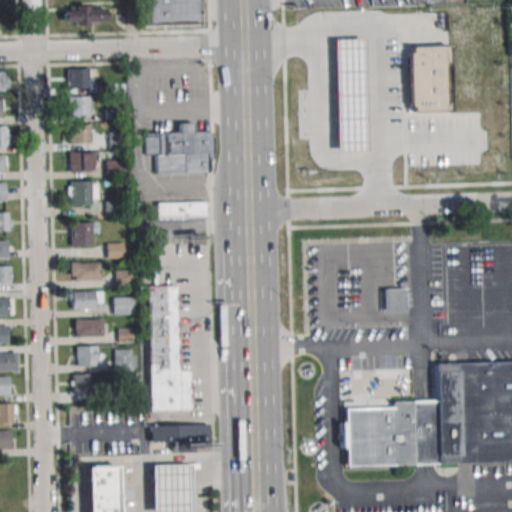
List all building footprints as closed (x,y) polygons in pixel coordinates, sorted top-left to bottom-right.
[(144,0),(144,29),(199,28),(198,0),(144,0)] [(105,8),(90,9),(90,6),(68,6),(68,10),(63,10),(63,23),(75,22),(75,25),(87,25),(87,22),(105,21),(105,8)] [(366,152),(363,38),(332,39),(335,153),(366,152)] [(302,112),(387,110),(386,69),(343,69),(343,40),(326,40),(326,71),(301,71),(302,112)] [(410,113),(410,107),(408,108),(406,52),(409,52),(409,47),(448,46),(449,112),(410,113)] [(450,84),(476,84),(476,66),(450,66),(450,84)] [(65,87),(87,87),(87,67),(65,67),(65,87)] [(4,72),(0,72),(0,91),(4,91),(4,86),(8,86),(8,77),(4,78),(4,72)] [(109,83),(109,93),(95,93),(95,84),(109,83)] [(87,96),(67,96),(67,115),(87,115),(87,96)] [(119,109),(119,119),(105,120),(104,110),(119,109)] [(143,134),(144,155),(156,154),(156,173),(207,172),(206,159),(212,159),(212,132),(194,133),(193,121),(173,121),(174,133),(143,134)] [(89,143),(89,123),(68,123),(68,143),(89,143)] [(5,126),(0,126),(0,147),(9,147),(8,134),(5,134),(5,126)] [(124,147),(123,132),(107,132),(108,148),(124,147)] [(67,171),(90,171),(90,151),(67,151),(67,171)] [(123,175),(123,159),(103,159),(103,175),(123,175)] [(91,205),(91,199),(97,199),(97,183),(90,183),(90,181),(70,182),(70,187),(65,187),(66,198),(70,198),(70,206),(91,205)] [(120,216),(120,202),(104,202),(104,216),(120,216)] [(154,202),(154,217),(205,217),(204,202),(154,202)] [(0,231),(9,231),(9,212),(0,212),(0,231)] [(69,222),(69,246),(91,246),(91,222),(69,222)] [(105,242),(105,258),(122,258),(122,249),(122,242),(105,242)] [(68,280),(98,280),(98,262),(68,262),(68,280)] [(10,266),(0,266),(0,283),(10,283),(10,266)] [(114,270),(114,286),(132,286),(131,270),(114,270)] [(146,410),(189,410),(188,369),(177,369),(176,285),(144,285),(146,410)] [(405,311),(404,289),(381,290),(382,312),(405,311)] [(100,290),(70,290),(70,308),(100,308),(100,290)] [(12,297),(0,297),(0,315),(13,315),(12,297)] [(111,313),(130,313),(130,298),(111,298),(111,313)] [(73,318),(73,336),(100,336),(100,318),(73,318)] [(131,342),(131,328),(116,329),(116,343),(131,342)] [(98,366),(98,345),(73,345),(73,366),(98,366)] [(112,369),(134,370),(135,355),(131,355),(131,349),(113,349),(112,369)] [(0,371),(16,371),(16,352),(0,352),(0,371)] [(511,359),(432,361),(433,404),(434,462),(511,460),(511,359)] [(72,391),(89,391),(89,398),(104,398),(104,383),(90,383),(90,374),(72,374),(72,391)] [(0,395),(8,395),(8,376),(0,375),(0,395)] [(0,422),(14,422),(14,402),(0,402),(0,422)] [(343,407),(345,465),(434,462),(433,404),(343,407)] [(169,451),(209,450),(209,423),(147,424),(148,441),(169,441),(169,451)] [(0,448),(10,448),(10,430),(0,430),(0,448)] [(189,511),(189,508),(189,496),(188,484),(188,471),(188,465),(149,466),(149,472),(149,485),(150,497),(150,509),(150,511),(189,511)] [(118,511),(117,466),(89,467),(89,468),(86,469),(87,511),(118,511)] [(0,468),(0,510),(10,511),(10,468),(0,468)]
